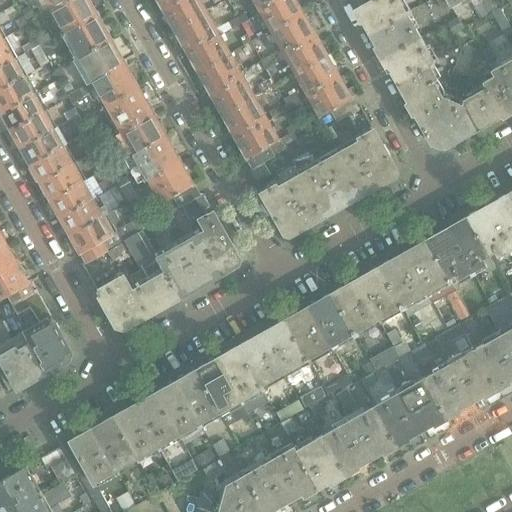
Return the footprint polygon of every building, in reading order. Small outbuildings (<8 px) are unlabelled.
[(66,0),(44,0),(50,9),(66,0)] [(111,39),(89,0),(66,0),(50,9),(54,17),(64,33),(78,59),(111,39)] [(205,11),(199,0),(157,0),(174,28),(205,11)] [(303,12),(295,0),(252,0),(270,31),(303,12)] [(407,14),(399,0),(370,0),(356,9),(383,58),(420,37),(408,13),(407,14)] [(446,2),(448,1),(447,0),(436,0),(443,11),(449,7),(446,2)] [(497,9),(491,0),(483,0),(482,1),(488,13),(497,9)] [(488,16),(481,2),(473,6),(480,20),(488,16)] [(35,17),(29,7),(21,11),(27,21),(35,17)] [(511,33),(511,29),(500,9),(491,14),(505,38),(511,33)] [(216,30),(205,11),(174,28),(186,51),(198,71),(229,53),(219,36),(231,29),(228,23),(216,30)] [(327,55),(303,12),(270,31),(281,50),(293,73),(327,55)] [(248,20),(245,14),(237,18),(240,24),(248,20)] [(464,29),(457,17),(446,23),(453,35),(464,29)] [(249,28),(245,30),(249,37),(253,35),(249,28)] [(51,40),(47,33),(36,39),(40,46),(51,40)] [(509,47),(503,36),(494,41),(500,52),(509,47)] [(434,61),(420,37),(383,58),(418,119),(439,107),(443,96),(434,81),(437,79),(429,64),(434,61)] [(16,59),(5,38),(0,40),(0,66),(14,59),(15,60),(16,59)] [(139,89),(123,60),(111,39),(78,59),(91,83),(79,90),(67,96),(69,99),(72,105),(83,99),(83,98),(89,95),(92,101),(99,97),(105,108),(139,89)] [(24,53),(31,50),(37,47),(34,41),(21,48),(24,53)] [(39,45),(37,47),(31,50),(41,67),(49,63),(39,45)] [(457,62),(465,45),(451,53),(457,62)] [(245,80),(264,69),(266,68),(262,60),(257,52),(236,65),(229,53),(198,71),(213,98),(222,114),(254,96),(245,80)] [(276,62),(272,54),(262,60),(266,68),(276,62)] [(351,99),(339,77),(327,55),(293,73),(303,89),(283,101),(289,110),(308,99),(318,118),(330,111),(351,99)] [(0,90),(24,77),(15,60),(14,59),(0,66),(0,90)] [(511,59),(500,67),(491,72),(494,76),(511,107),(511,59)] [(511,108),(511,107),(494,76),(483,82),(486,87),(478,92),(471,78),(468,80),(463,100),(463,104),(443,96),(439,107),(418,119),(432,143),(440,138),(445,147),(511,108)] [(0,110),(1,112),(34,94),(24,77),(0,90),(0,110)] [(274,85),(270,79),(260,85),(264,91),(274,85)] [(74,91),(68,80),(61,84),(67,95),(74,91)] [(166,136),(150,109),(139,89),(105,108),(119,132),(126,145),(102,158),(108,168),(132,155),(166,136)] [(11,129),(44,111),(34,94),(1,112),(2,114),(1,117),(4,123),(7,123),(11,129)] [(277,137),(254,96),(222,114),(246,157),(267,146),(286,135),(285,132),(277,137)] [(351,99),(330,111),(333,118),(335,121),(357,108),(351,99)] [(78,116),(74,108),(63,114),(67,121),(72,119),(78,116)] [(21,147),(54,129),(44,111),(11,129),(12,131),(11,134),(14,140),(17,140),(21,147)] [(88,133),(81,121),(78,116),(72,119),(81,137),(88,133)] [(307,134),(314,130),(311,123),(304,127),(307,134)] [(337,138),(331,127),(326,130),(332,141),(337,138)] [(31,165),(64,146),(54,129),(21,147),(22,149),(21,152),(24,157),(27,158),(31,165)] [(374,130),(360,138),(359,139),(360,142),(340,154),(362,193),(391,177),(393,174),(395,171),(394,167),(394,166),(374,130)] [(94,145),(92,140),(88,133),(81,137),(80,137),(87,149),(94,145)] [(284,146),(281,140),(287,136),(286,135),(267,146),(271,154),(284,146)] [(193,184),(178,157),(166,136),(132,155),(160,204),(172,197),(193,184)] [(101,141),(98,137),(92,140),(94,145),(101,141)] [(40,182),(73,163),(64,146),(31,165),(31,166),(30,169),(34,175),(37,175),(40,182)] [(273,157),(271,154),(267,146),(246,157),(252,167),(262,162),(263,163),(273,157)] [(362,193),(340,154),(317,167),(308,152),(293,161),(301,176),(323,215),(362,193)] [(108,168),(102,158),(97,161),(102,172),(108,168)] [(270,175),(263,163),(262,162),(252,167),(249,169),(253,176),(257,183),(270,175)] [(50,199),(83,180),(73,163),(40,182),(41,183),(40,186),(44,192),(46,193),(50,199)] [(323,215),(301,176),(278,189),(276,185),(262,192),(283,229),(285,233),(289,235),(323,215)] [(132,187),(126,177),(116,182),(122,193),(132,187)] [(60,217),(93,198),(83,180),(50,199),(51,201),(50,204),(54,210),(56,210),(60,217)] [(209,205),(203,194),(200,194),(199,194),(193,184),(172,197),(179,208),(196,199),(201,208),(205,210),(208,208),(209,205)] [(137,198),(132,188),(123,194),(128,203),(137,198)] [(511,202),(508,194),(467,217),(494,265),(502,260),(500,256),(511,248),(511,202)] [(104,217),(109,213),(99,196),(94,199),(93,198),(60,217),(61,218),(60,221),(63,227),(66,228),(70,234),(104,217)] [(127,203),(124,197),(114,202),(118,208),(127,203)] [(236,252),(214,214),(212,210),(199,217),(206,229),(199,233),(205,244),(221,273),(233,266),(238,263),(239,259),(235,252),(236,252)] [(172,231),(168,223),(163,215),(157,219),(166,235),(172,231)] [(123,242),(142,231),(135,219),(118,229),(114,223),(109,226),(104,217),(70,234),(71,236),(70,239),(73,245),(76,245),(86,262),(123,242)] [(496,269),(494,265),(467,217),(427,240),(448,278),(454,275),(457,279),(466,274),(483,265),(488,273),(496,269)] [(176,229),(171,221),(168,223),(172,231),(176,229)] [(182,295),(160,256),(157,257),(142,231),(123,242),(124,241),(141,272),(126,281),(123,276),(97,290),(116,325),(125,328),(182,295)] [(221,273),(205,244),(199,233),(178,246),(172,236),(160,243),(166,252),(160,256),(182,295),(221,273)] [(450,280),(448,278),(427,240),(379,266),(402,307),(408,317),(455,290),(450,280)] [(112,261),(126,252),(122,244),(107,253),(112,261)] [(0,273),(17,264),(14,258),(15,255),(11,249),(9,249),(7,246),(0,250),(0,273)] [(5,295),(27,282),(24,275),(25,272),(21,266),(19,266),(17,264),(0,273),(0,297),(4,295),(5,295)] [(402,307),(379,266),(333,293),(355,333),(402,307)] [(71,351),(36,289),(33,291),(27,282),(5,295),(11,306),(17,315),(30,308),(38,323),(10,339),(0,320),(0,357),(1,359),(3,363),(6,367),(8,371),(10,376),(13,380),(15,384),(17,388),(69,359),(71,351)] [(455,291),(447,296),(460,320),(469,316),(455,291)] [(500,299),(496,291),(486,296),(490,304),(500,299)] [(331,347),(355,333),(333,293),(285,320),(308,360),(331,347)] [(511,318),(511,317),(495,326),(500,335),(475,349),(497,389),(509,382),(507,380),(511,377),(511,318)] [(308,360),(285,320),(238,346),(261,386),(308,360)] [(423,328),(419,321),(412,325),(416,332),(423,328)] [(404,350),(393,331),(387,335),(398,354),(404,350)] [(241,400),(260,389),(260,387),(261,386),(238,346),(196,370),(220,412),(228,426),(248,415),(241,400)] [(497,389),(475,349),(450,363),(449,364),(444,354),(421,367),(426,377),(424,378),(447,417),(458,411),(457,409),(484,394),(485,396),(497,389)] [(374,372),(368,361),(362,365),(367,375),(373,372),(374,372)] [(220,412),(196,370),(156,392),(179,435),(220,412)] [(3,380),(10,376),(8,371),(0,376),(3,380)] [(367,375),(360,380),(364,388),(377,380),(373,372),(367,375)] [(13,380),(10,376),(3,380),(5,384),(13,380)] [(435,424),(447,417),(424,378),(400,392),(374,406),(396,446),(408,439),(407,437),(421,429),(434,422),(435,424)] [(15,384),(13,380),(5,384),(8,388),(15,384)] [(17,388),(15,384),(8,388),(10,392),(17,388)] [(305,408),(326,397),(321,387),(300,398),(305,408)] [(354,403),(346,389),(336,395),(344,409),(354,403)] [(179,435),(156,392),(114,416),(137,458),(179,435)] [(281,423),(303,410),(298,401),(276,413),(281,423)] [(325,416),(317,403),(309,408),(316,421),(325,416)] [(385,452),(396,446),(374,406),(324,434),(346,474),(358,467),(357,465),(383,450),(385,452)] [(137,458),(114,416),(72,440),(74,444),(76,449),(79,453),(81,457),(83,461),(86,466),(88,470),(90,474),(93,479),(95,482),(137,458)] [(297,431),(291,422),(283,428),(288,436),(297,431)] [(346,474),(324,434),(297,449),(318,487),(333,478),(334,480),(346,474)] [(266,442),(262,435),(259,436),(257,437),(262,445),(266,442)] [(262,445),(257,437),(252,440),(256,448),(262,445)] [(65,449),(74,444),(72,440),(71,440),(63,445),(65,449)] [(229,452),(223,440),(213,446),(219,457),(229,452)] [(67,454),(76,449),(74,444),(65,449),(67,454)] [(318,487),(297,449),(295,450),(293,447),(240,476),(260,511),(265,511),(303,491),(305,494),(318,487)] [(75,475),(60,448),(41,459),(47,470),(51,468),(60,484),(75,475)] [(70,458),(79,453),(76,449),(67,454),(70,458)] [(215,460),(210,449),(193,458),(199,469),(215,460)] [(199,471),(189,454),(176,462),(170,451),(163,455),(177,482),(178,483),(199,471)] [(72,462),(81,457),(79,453),(70,458),(72,462)] [(75,466),(83,461),(81,457),(72,462),(75,466)] [(77,471),(86,466),(83,461),(75,466),(77,471)] [(53,511),(48,511),(30,481),(33,479),(26,466),(0,480),(0,511),(60,511),(59,509),(53,511)] [(79,475),(88,470),(86,466),(77,471),(79,475)] [(82,479),(90,474),(88,470),(79,475),(82,479)] [(84,483),(93,479),(90,474),(82,479),(84,483)] [(174,484),(168,474),(153,482),(159,492),(167,488),(174,484)] [(260,511),(240,476),(223,485),(216,511),(260,511)] [(86,488),(95,483),(95,482),(93,479),(84,483),(86,488)] [(89,492),(97,487),(95,483),(86,488),(89,492)] [(91,496),(100,491),(97,487),(89,492),(91,496)] [(162,502),(167,488),(159,492),(158,493),(154,495),(158,504),(162,502)] [(165,506),(174,501),(167,488),(162,502),(165,506)] [(94,500),(102,496),(100,491),(91,496),(94,500)] [(125,511),(136,506),(128,492),(116,499),(123,511),(125,511)] [(144,500),(139,492),(131,496),(136,505),(144,500)] [(212,503),(214,497),(201,493),(199,500),(212,503)] [(72,511),(90,502),(85,494),(68,504),(72,511)] [(158,504),(154,495),(150,498),(154,506),(158,504)] [(96,505),(105,500),(102,496),(94,500),(96,505)] [(154,506),(150,498),(146,500),(150,508),(154,506)] [(98,509),(107,504),(105,500),(96,505),(98,509)] [(150,508),(146,500),(142,502),(146,511),(150,508)] [(210,511),(212,503),(199,500),(197,507),(210,511)] [(168,511),(177,506),(174,501),(165,506),(168,511)] [(144,511),(146,511),(142,502),(138,505),(141,511),(144,511)]
